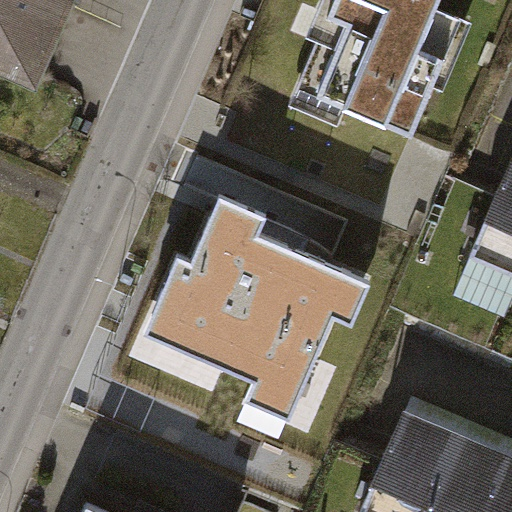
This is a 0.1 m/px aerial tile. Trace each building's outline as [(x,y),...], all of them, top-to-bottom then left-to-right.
[(0,0),(0,60),(34,75),(67,0),(0,0)] [(328,0),(326,6),(345,14),(316,81),(337,89),(407,119),(412,108),(431,63),(437,49),(415,39),(431,0),(328,0)] [(511,159),(468,262),(511,280),(511,159)] [(249,250),(181,221),(139,317),(229,356),(254,301),(343,341),(380,258),(266,208),(249,250)] [(401,415),(359,511),(422,511),(454,438),(401,415)] [(454,438),(422,511),(482,511),(505,459),(454,438)] [(511,511),(511,462),(505,459),(482,511),(511,511)]
